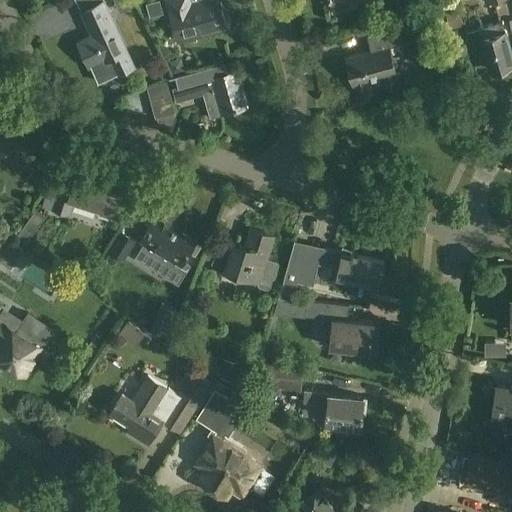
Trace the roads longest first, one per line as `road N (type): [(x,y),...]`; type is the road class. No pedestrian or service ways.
road 1 (residential): [(293,185),(168,152),(38,101),(0,16)]
road 2 (residential): [(406,511),(462,231)]
road 3 (residential): [(293,185),(295,66),(277,0)]
road 4 (residential): [(462,231),(293,185)]
road 5 (residential): [(140,511),(0,423)]
